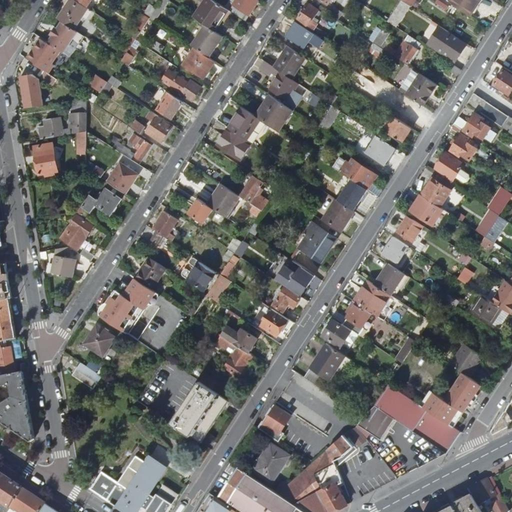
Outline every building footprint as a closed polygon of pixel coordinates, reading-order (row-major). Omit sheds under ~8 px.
[(75,0),(71,0),(59,18),(63,21),(75,29),(88,8),(75,0)] [(214,0),(207,0),(196,18),(206,24),(216,31),(221,23),(230,10),(214,0)] [(235,0),(237,2),(235,5),(251,15),(261,0),(260,0),(235,0)] [(450,3),(445,0),(439,0),(437,3),(447,9),(450,3)] [(453,0),(452,3),(471,15),(480,0),(453,0)] [(480,0),(471,15),(474,17),(484,0),(480,0)] [(303,14),(299,20),(308,26),(307,28),(324,39),(327,34),(317,27),(320,24),(315,21),(321,11),(310,4),(306,11),(303,9),(301,12),(303,14)] [(143,14),(136,25),(143,30),(151,18),(143,14)] [(75,29),(63,21),(49,43),(51,44),(63,52),(65,53),(71,57),(85,36),(79,32),(75,29)] [(287,37),(306,48),(311,41),(321,47),(326,40),(324,39),(307,28),(297,22),(287,37)] [(206,24),(192,46),(196,48),(210,58),(224,36),(216,31),(206,24)] [(384,27),(374,42),(382,47),(392,32),(384,27)] [(467,45),(448,33),(438,49),(457,61),(467,45)] [(387,50),(401,60),(403,58),(409,63),(422,43),(409,34),(399,50),(390,45),(387,50)] [(132,37),(126,47),(130,50),(136,40),(132,37)] [(50,45),(42,39),(29,58),(37,63),(36,65),(50,74),(55,66),(53,64),(63,52),(51,44),(50,45)] [(369,55),(364,63),(380,73),(385,65),(379,61),(387,50),(382,47),(374,42),(366,53),(369,55)] [(289,46),(275,67),(277,68),(282,72),(293,79),(307,58),(289,46)] [(196,48),(184,65),(205,79),(216,62),(210,58),(196,48)] [(129,52),(123,61),(130,66),(135,57),(129,52)] [(266,61),(261,69),(271,76),(277,68),(275,67),(266,61)] [(355,61),(347,72),(352,75),(359,64),(355,61)] [(447,68),(460,76),(463,70),(451,62),(447,68)] [(511,75),(505,70),(496,84),(511,95),(511,93),(511,75)] [(271,90),(289,101),(300,84),(293,79),(282,72),(271,90)] [(422,74),(408,95),(424,106),(438,84),(422,74)] [(22,76),(27,108),(44,106),(40,80),(33,75),(22,76)] [(104,79),(98,89),(102,92),(109,82),(104,79)] [(171,86),(182,93),(179,98),(184,102),(190,106),(202,88),(191,80),(187,86),(176,79),(171,86)] [(163,101),(168,90),(160,86),(155,98),(163,101)] [(303,96),(324,110),(327,113),(332,105),(308,89),(303,96)] [(170,92),(159,109),(173,119),(184,102),(179,98),(170,92)] [(476,94),(468,105),(481,113),(488,103),(476,94)] [(273,96),(259,117),(262,119),(281,132),(295,110),(273,96)] [(71,119),(71,129),(75,129),(74,134),(80,133),(88,132),(88,130),(88,99),(73,102),(73,115),(76,115),(75,119),(71,119)] [(481,113),(511,133),(511,118),(488,103),(481,113)] [(327,113),(319,126),(327,132),(341,111),(332,105),(327,113)] [(244,107),(230,128),(248,140),(262,119),(259,117),(244,107)] [(319,112),(312,122),(319,126),(327,113),(324,110),(321,114),(319,112)] [(151,129),(156,133),(154,136),(163,142),(174,127),(152,113),(148,119),(154,124),(151,129)] [(485,120),(476,114),(465,132),(473,137),(475,135),(484,141),(492,128),(483,123),(485,120)] [(394,115),(384,131),(403,143),(413,128),(394,115)] [(61,118),(46,120),(49,137),(64,134),(61,118)] [(136,121),(132,128),(141,135),(146,127),(136,121)] [(355,127),(374,140),(377,135),(358,122),(355,127)] [(219,145),(243,160),(253,143),(248,140),(230,128),(219,145)] [(155,147),(137,135),(133,141),(134,142),(132,145),(136,148),(138,145),(140,147),(137,151),(142,154),(139,158),(144,162),(155,147)] [(472,142),(462,135),(451,153),(460,159),(462,157),(470,162),(478,150),(470,145),(472,142)] [(379,136),(368,153),(386,164),(397,148),(379,136)] [(54,145),(35,147),(40,174),(47,173),(48,176),(55,175),(55,172),(58,171),(54,145)] [(462,163),(447,154),(437,170),(448,177),(446,179),(453,183),(457,179),(465,185),(468,184),(472,180),(471,176),(459,168),(462,163)] [(344,159),(337,169),(341,171),(347,161),(344,159)] [(341,171),(368,190),(378,175),(353,159),(350,164),(347,161),(341,171)] [(121,163),(109,182),(127,194),(139,175),(121,163)] [(96,167),(93,172),(102,177),(105,172),(96,167)] [(354,198),(360,201),(360,200),(362,201),(363,200),(364,201),(368,195),(367,195),(368,193),(367,192),(368,190),(341,171),(335,180),(336,181),(334,183),(348,193),(350,190),(357,194),(354,198)] [(253,173),(240,194),(242,195),(251,201),(256,205),(258,206),(264,210),(269,202),(259,194),(263,189),(260,187),(264,181),(253,173)] [(434,179),(423,196),(442,208),(453,191),(434,179)] [(222,183),(208,204),(214,208),(228,217),(242,195),(240,194),(222,183)] [(123,199),(107,189),(100,201),(93,197),(86,207),(93,212),(97,205),(113,215),(123,199)] [(338,199),(356,212),(360,205),(342,193),(338,199)] [(423,196),(412,211),(434,226),(435,223),(444,210),(442,208),(423,196)] [(191,213),(205,222),(214,208),(208,204),(200,198),(191,213)] [(356,212),(338,199),(337,199),(323,220),(342,233),(356,212)] [(256,209),(244,227),(250,231),(264,210),(258,206),(256,209)] [(179,219),(166,210),(155,227),(168,236),(179,219)] [(444,210),(435,223),(441,227),(450,214),(444,210)] [(489,216),(485,223),(492,228),(500,217),(490,211),(487,215),(489,216)] [(78,215),(63,238),(79,249),(95,226),(89,222),(90,219),(84,215),(80,214),(79,216),(78,215)] [(408,216),(398,232),(414,242),(424,226),(408,216)] [(500,217),(492,228),(487,236),(493,240),(506,221),(500,217)] [(337,238),(314,222),(308,231),(310,232),(302,246),(322,260),(337,238)] [(485,223),(478,232),(486,238),(487,236),(492,228),(485,223)] [(160,243),(165,235),(157,231),(153,239),(160,243)] [(395,238),(384,255),(399,264),(410,248),(395,238)] [(492,242),(486,238),(482,244),(488,248),(492,242)] [(243,242),(236,252),(241,255),(247,245),(243,242)] [(59,248),(56,264),(57,264),(55,274),(74,278),(78,260),(69,258),(71,247),(59,248)] [(87,247),(82,254),(92,261),(97,254),(87,247)] [(459,258),(469,264),(472,258),(463,252),(459,258)] [(151,256),(137,278),(154,289),(168,268),(151,256)] [(230,261),(222,273),(227,277),(235,264),(234,263),(230,261)] [(189,279),(205,289),(210,283),(212,284),(207,291),(209,293),(213,288),(221,275),(201,262),(189,279)] [(7,263),(0,264),(0,300),(9,299),(7,289),(12,288),(10,278),(7,263)] [(376,285),(393,296),(406,275),(390,264),(376,285)] [(315,277),(302,268),(291,284),(304,292),(315,277)] [(123,281),(100,314),(130,334),(157,292),(154,289),(137,278),(131,286),(123,281)] [(224,278),(221,283),(227,287),(231,282),(224,278)] [(355,302),(374,314),(379,318),(393,296),(376,285),(369,280),(355,302)] [(508,281),(493,303),(503,309),(511,315),(511,314),(511,284),(508,281)] [(189,286),(180,301),(182,302),(192,287),(189,286)] [(282,288),(275,299),(277,300),(274,304),(285,311),(290,303),(297,307),(303,297),(291,289),(287,286),(284,290),(282,288)] [(192,287),(182,302),(181,304),(194,312),(205,294),(198,290),(198,292),(192,287)] [(209,293),(208,294),(215,299),(220,292),(213,288),(209,293)] [(167,298),(176,304),(180,298),(173,294),(172,295),(169,293),(167,298)] [(305,294),(303,297),(311,302),(314,297),(308,293),(305,294)] [(445,300),(457,308),(461,302),(449,294),(445,300)] [(471,311),(493,325),(503,309),(493,303),(482,295),(471,311)] [(440,297),(434,306),(439,309),(445,300),(440,297)] [(0,300),(0,341),(18,339),(11,299),(9,299),(0,300)] [(353,311),(348,319),(349,319),(345,325),(355,332),(367,340),(375,328),(368,323),(374,314),(355,302),(350,309),(353,311)] [(434,306),(429,314),(434,317),(439,309),(434,306)] [(266,318),(262,325),(278,335),(284,326),(286,327),(289,321),(288,320),(289,318),(273,308),(270,313),(269,312),(266,318)] [(228,315),(238,322),(242,317),(232,310),(228,315)] [(324,336),(344,349),(355,332),(345,325),(344,328),(334,321),(324,336)] [(116,337),(98,325),(85,344),(104,356),(116,337)] [(222,334),(250,352),(259,339),(244,329),(241,333),(229,325),(222,334)] [(430,332),(426,338),(433,342),(437,337),(430,332)] [(232,355),(229,359),(231,360),(226,367),(243,378),(248,369),(246,367),(254,355),(250,352),(222,334),(217,343),(221,346),(222,345),(228,349),(229,346),(236,351),(233,356),(232,355)] [(422,335),(417,343),(423,346),(426,341),(423,339),(425,337),(422,335)] [(179,338),(174,345),(178,348),(182,342),(181,342),(183,339),(179,338)] [(410,338),(403,348),(410,353),(417,343),(410,338)] [(328,344),(306,377),(319,386),(341,353),(328,344)] [(465,344),(451,365),(464,374),(469,377),(476,367),(473,365),(480,354),(465,344)] [(403,348),(396,359),(403,364),(410,353),(403,348)] [(0,375),(13,373),(9,349),(0,349),(0,375)] [(75,376),(95,390),(103,377),(82,363),(75,376)] [(374,369),(371,373),(378,377),(381,373),(374,369)] [(13,373),(0,375),(0,420),(30,441),(35,439),(26,389),(26,387),(24,376),(23,371),(13,373)] [(469,377),(464,374),(446,401),(434,393),(425,408),(428,410),(450,425),(461,410),(465,413),(482,386),(469,377)] [(205,375),(201,381),(214,390),(218,384),(205,375)] [(395,376),(389,385),(394,388),(400,379),(395,376)] [(196,389),(226,408),(230,401),(214,390),(201,381),(196,389)] [(375,405),(395,418),(414,431),(428,410),(425,408),(394,388),(389,385),(375,405)] [(188,401),(217,421),(226,408),(196,389),(188,401)] [(188,401),(173,423),(203,442),(217,421),(188,401)] [(264,421),(259,428),(277,440),(292,416),(274,405),(266,417),(269,419),(268,420),(267,422),(264,421)] [(365,416),(359,425),(382,440),(395,418),(375,405),(373,409),(365,416)] [(428,410),(414,431),(447,453),(454,443),(462,432),(450,425),(428,410)] [(164,421),(149,411),(144,419),(159,429),(164,421)] [(337,442),(330,448),(329,449),(338,467),(357,449),(344,435),(337,442)] [(332,439),(327,446),(330,448),(337,442),(332,439)] [(291,455),(275,445),(269,455),(266,453),(255,469),(274,481),(291,455)] [(287,487),(279,494),(291,502),(334,478),(338,486),(344,482),(338,467),(329,449),(313,463),(287,487)] [(104,473),(93,490),(126,511),(167,511),(183,488),(168,479),(159,492),(154,488),(168,467),(152,456),(141,473),(131,466),(120,483),(104,473)] [(223,495),(247,511),(306,511),(291,502),(279,494),(271,488),(233,463),(227,471),(235,477),(223,495)] [(0,500),(1,499),(12,507),(24,489),(1,474),(0,473),(0,500)] [(291,502),(306,511),(335,511),(348,505),(338,486),(334,478),(291,502)] [(469,490),(473,497),(478,505),(493,497),(497,504),(493,506),(496,511),(509,511),(492,478),(469,490)] [(277,480),(271,488),(279,494),(287,487),(277,480)] [(24,489),(12,507),(12,508),(17,511),(18,511),(19,511),(42,511),(47,504),(36,497),(24,489)] [(199,511),(232,511),(234,509),(229,505),(211,494),(208,499),(199,511)] [(443,511),(481,511),(478,505),(473,497),(443,511)] [(234,509),(238,511),(242,511),(230,503),(229,505),(234,509)]
